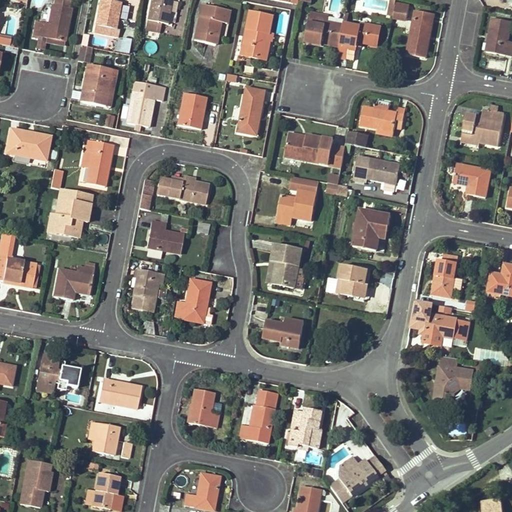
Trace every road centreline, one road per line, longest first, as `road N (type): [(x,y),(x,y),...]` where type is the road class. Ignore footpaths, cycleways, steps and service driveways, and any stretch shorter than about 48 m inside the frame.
road 1 (residential): [(102,340),(131,181),(137,164),(169,149),(232,166),(241,177),(235,238),(243,281),(233,367)]
road 2 (residential): [(371,367),(391,353),(416,219)]
road 3 (residential): [(350,381),(421,489)]
road 4 (residential): [(416,219),(440,92)]
road 5 (residential): [(439,473),(371,367)]
road 6 (residential): [(316,90),(360,82),(440,92)]
road 7 (residential): [(156,451),(239,464),(255,472),(260,494)]
